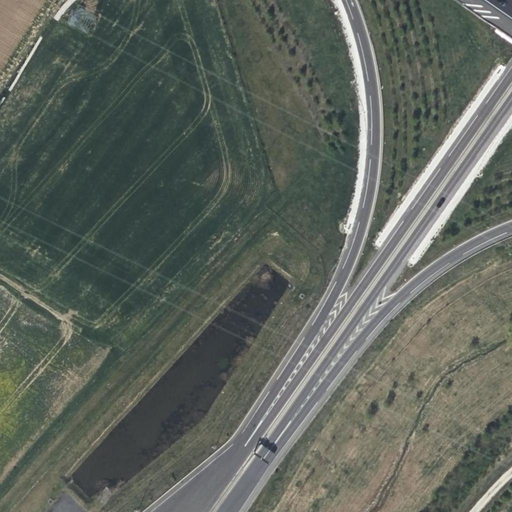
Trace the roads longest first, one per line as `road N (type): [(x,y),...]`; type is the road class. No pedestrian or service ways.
road 1 (motorway): [(348,0),(372,94),(358,237),(320,319),(243,446)]
road 2 (motorway): [(511,68),(262,431),(243,446)]
road 3 (motorway): [(264,456),(511,96)]
road 4 (motorway): [(264,456),(411,281),(511,224)]
